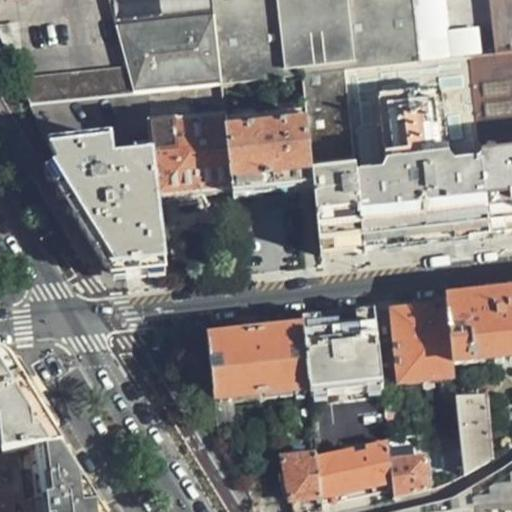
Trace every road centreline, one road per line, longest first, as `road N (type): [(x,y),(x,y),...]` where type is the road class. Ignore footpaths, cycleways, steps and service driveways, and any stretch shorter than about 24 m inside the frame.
road 1 (residential): [(511,274),(72,321)]
road 2 (primary): [(188,511),(72,321)]
road 3 (primary): [(72,321),(0,199)]
